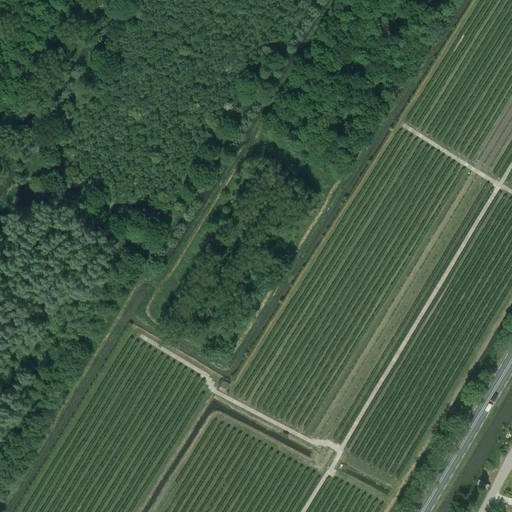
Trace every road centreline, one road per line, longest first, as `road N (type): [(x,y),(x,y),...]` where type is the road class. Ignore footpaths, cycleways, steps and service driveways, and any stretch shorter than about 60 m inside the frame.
road 1 (track): [(342,0),(151,320),(227,362),(457,0)]
road 2 (track): [(0,172),(11,157),(155,242),(169,236),(312,3),(305,0)]
road 3 (track): [(0,218),(18,195),(148,264),(0,507)]
road 4 (track): [(28,164),(131,0)]
road 5 (track): [(11,157),(101,0)]
road 6 (primary): [(422,511),(511,358)]
